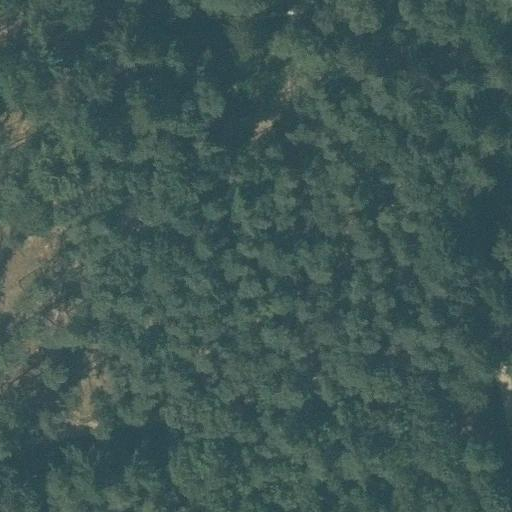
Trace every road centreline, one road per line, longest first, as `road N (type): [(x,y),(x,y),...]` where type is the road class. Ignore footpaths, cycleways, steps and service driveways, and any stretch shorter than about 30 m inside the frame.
road 1 (track): [(0,450),(494,338)]
road 2 (track): [(459,27),(455,71),(471,252),(494,338)]
